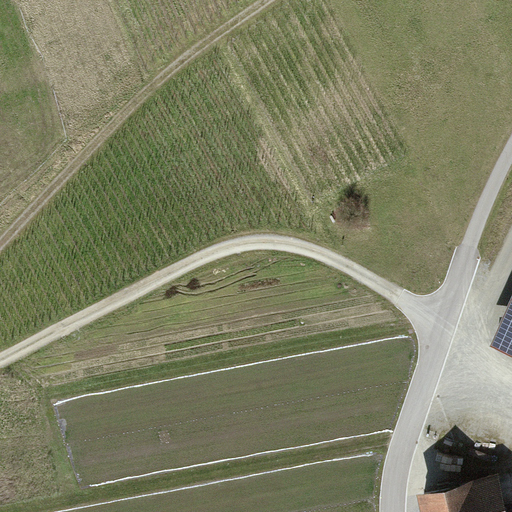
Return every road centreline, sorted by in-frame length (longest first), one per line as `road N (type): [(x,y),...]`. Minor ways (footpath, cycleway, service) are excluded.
road 1 (track): [(0,360),(235,244),(275,240),(392,289),(436,331)]
road 2 (unclassified): [(511,141),(490,177),(399,437),(386,511)]
road 3 (track): [(0,244),(150,87),(270,0)]
